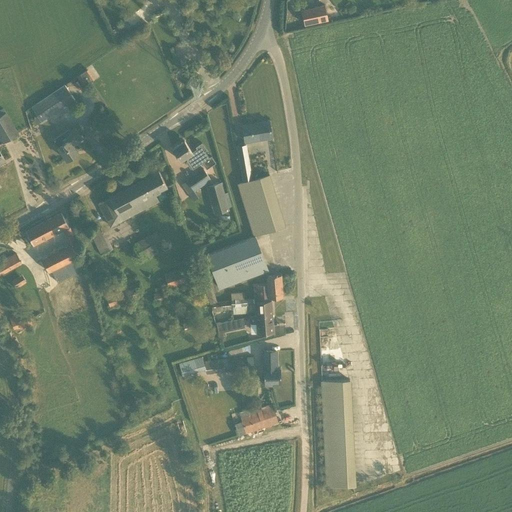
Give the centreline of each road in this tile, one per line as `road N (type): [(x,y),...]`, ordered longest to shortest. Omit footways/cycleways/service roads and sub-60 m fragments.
road 1 (unclassified): [(307,383),(298,112),(264,25)]
road 2 (unclassified): [(0,233),(212,93),(264,25)]
road 3 (unclassified): [(11,511),(17,389),(0,336)]
road 4 (track): [(307,383),(302,511)]
